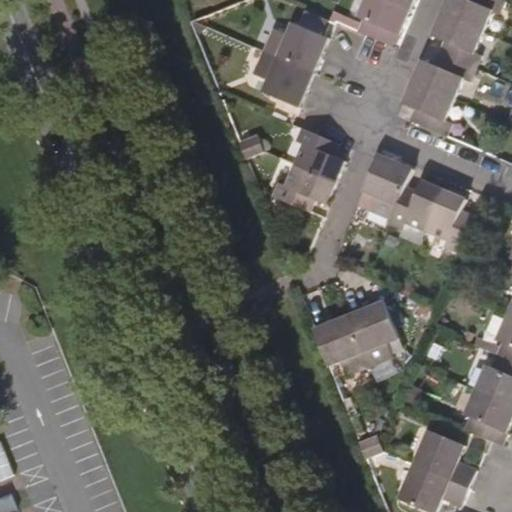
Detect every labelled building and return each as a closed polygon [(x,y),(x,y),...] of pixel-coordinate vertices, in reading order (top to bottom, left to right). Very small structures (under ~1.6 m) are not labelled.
[(358,32),(396,48),(412,10),(388,0),(364,0),(358,15),(364,17),(361,23),(358,32)] [(388,0),(412,10),(416,0),(388,0)] [(449,0),(444,15),(485,33),(494,10),(500,13),(505,1),(503,0),(449,0)] [(330,20),(306,9),(299,25),(325,36),(330,20)] [(330,20),(338,23),(358,32),(361,23),(333,12),(330,20)] [(441,53),(477,68),(482,56),(476,54),(485,33),(444,15),(434,36),(446,41),(441,53)] [(192,22),(197,36),(205,26),(194,22),(192,22)] [(268,53),(316,74),(332,38),(325,36),(299,25),(296,24),(291,37),(278,31),(268,53)] [(302,108),(316,74),(268,53),(258,75),(270,81),(266,92),(302,108)] [(415,83),(457,101),(466,79),(471,81),(477,68),(441,53),(436,65),(424,61),(415,83)] [(457,101),(415,83),(405,106),(417,111),(413,122),(449,137),(454,125),(448,122),(457,101)] [(340,145),(304,130),(299,142),(304,145),(296,166),(338,183),(347,161),(336,157),(340,145)] [(241,145),(244,153),(262,147),(258,139),(241,145)] [(244,153),(247,161),(266,155),(265,153),(262,147),(244,153)] [(382,154),(366,191),(376,195),(371,209),(394,219),(408,187),(416,168),(382,154)] [(338,183),(296,166),(287,189),(281,186),(276,198),(311,214),(317,203),(327,207),(338,183)] [(408,187),(394,219),(393,222),(404,227),(407,221),(430,230),(447,190),(424,180),(419,191),(408,187)] [(460,251),(461,250),(476,215),(463,210),(468,199),(447,190),(430,230),(450,239),(447,246),(460,251)] [(376,195),(366,191),(360,205),(371,209),(376,195)] [(352,314),(371,364),(395,354),(389,340),(401,336),(387,300),(352,314)] [(315,329),(330,364),(343,360),(348,373),(371,364),(352,314),(315,329)] [(496,355),(511,361),(511,317),(507,315),(497,338),(502,341),(496,355)] [(476,389),(511,404),(511,361),(496,355),(491,366),(487,364),(476,389)] [(465,428),(492,440),(503,445),(511,424),(511,404),(476,389),(465,412),(470,414),(465,428)] [(471,489),(479,471),(461,463),(468,447),(432,431),(417,466),(471,489)] [(361,443),(365,452),(383,444),(379,437),(361,443)] [(3,439),(0,439),(0,481),(18,474),(3,439)] [(365,452),(368,459),(385,452),(383,444),(365,452)] [(464,507),(471,489),(417,466),(403,500),(430,511),(440,511),(446,500),(464,507)] [(0,511),(11,511),(21,508),(15,492),(0,497),(0,511)]
